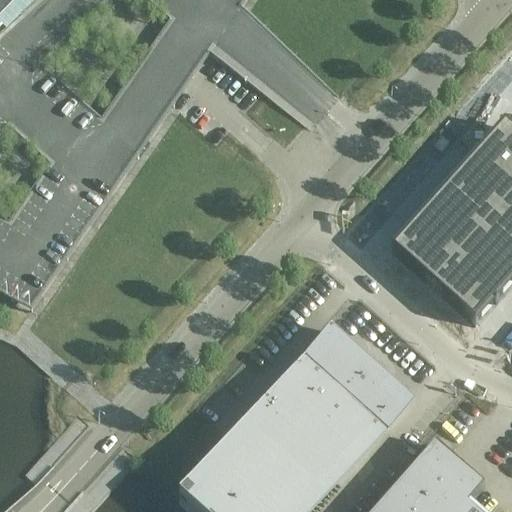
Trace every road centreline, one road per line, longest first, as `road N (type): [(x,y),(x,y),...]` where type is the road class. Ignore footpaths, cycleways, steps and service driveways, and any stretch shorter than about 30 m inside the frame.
road 1 (unclassified): [(40,511),(306,224)]
road 2 (unclassified): [(306,224),(498,0)]
road 3 (unclassified): [(306,224),(465,366),(511,390)]
road 4 (unknown): [(336,303),(212,439)]
